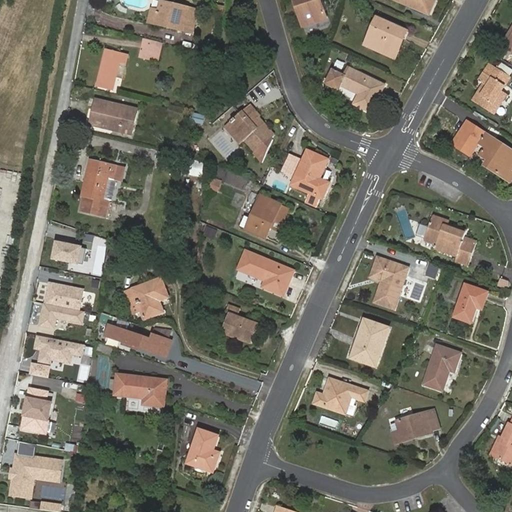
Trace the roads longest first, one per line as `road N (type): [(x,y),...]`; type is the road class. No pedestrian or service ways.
road 1 (residential): [(79,0),(0,420)]
road 2 (residential): [(390,151),(272,407),(256,459)]
road 3 (residential): [(390,151),(338,135),(307,112),(268,0)]
road 4 (residential): [(256,459),(364,495),(398,493),(443,469)]
road 5 (residential): [(478,0),(390,151)]
road 6 (residential): [(511,215),(437,167),(390,151)]
road 7 (residential): [(443,469),(490,406),(511,354)]
